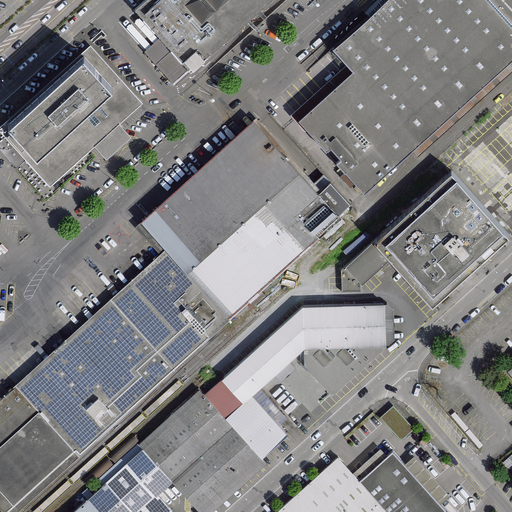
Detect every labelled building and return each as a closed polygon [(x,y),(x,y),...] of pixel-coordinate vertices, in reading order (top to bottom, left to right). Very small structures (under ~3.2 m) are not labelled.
[(145,0),(136,9),(160,37),(172,50),(157,63),(177,85),(245,24),(256,14),(271,0),(145,0)] [(511,59),(511,0),(386,0),(375,11),(334,47),(354,70),(301,118),(365,192),(511,59)] [(145,50),(157,63),(172,50),(160,37),(152,44),(145,50)] [(112,86),(95,101),(116,124),(139,103),(91,49),(84,55),(112,86)] [(112,86),(84,55),(8,123),(36,154),(82,113),(95,101),(112,86)] [(120,128),(116,124),(95,101),(82,113),(103,136),(107,140),(120,128)] [(103,136),(82,113),(36,154),(8,123),(1,129),(7,136),(17,147),(27,158),(50,183),(103,136)] [(143,221),(172,253),(228,315),(352,204),(331,181),(319,192),(254,120),(143,221)] [(17,147),(7,136),(0,142),(0,149),(6,157),(13,151),(17,147)] [(17,147),(13,151),(17,155),(15,158),(20,164),(27,158),(17,147)] [(13,151),(6,157),(16,168),(20,164),(15,158),(17,155),(13,151)] [(511,237),(453,172),(347,267),(364,283),(393,258),(434,305),(511,237)] [(499,195),(511,210),(511,179),(504,193),(499,195)] [(172,253),(116,303),(172,366),(228,315),(172,253)] [(116,303),(21,390),(78,451),(172,366),(116,303)] [(76,511),(175,511),(159,493),(175,479),(204,511),(260,460),(288,435),(252,395),(305,347),(305,364),(332,395),(387,344),(388,304),(308,305),(76,511)] [(0,507),(4,511),(9,511),(78,451),(21,390),(0,408),(0,507)] [(413,428),(394,407),(383,417),(402,438),(413,428)] [(339,457),(277,511),(448,511),(394,450),(361,479),(339,457)] [(408,460),(416,470),(424,463),(416,454),(408,460)]
